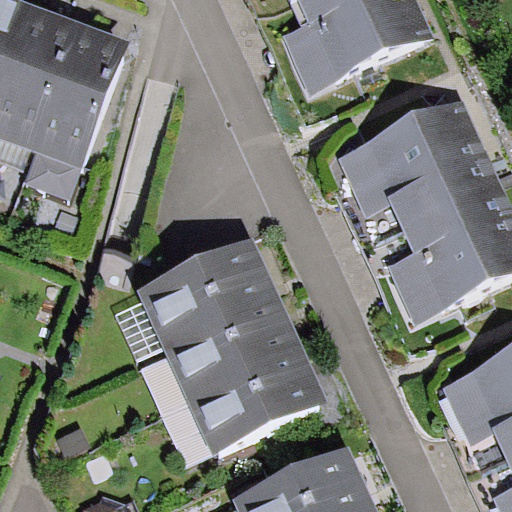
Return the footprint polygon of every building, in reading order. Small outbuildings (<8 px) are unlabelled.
[(430,40),(411,0),(310,0),(293,8),(306,35),(282,46),(305,97),(430,40)] [(0,103),(34,15),(0,1),(0,103)] [(34,15),(0,103),(0,144),(33,157),(80,31),(34,15)] [(80,31),(33,157),(22,187),(71,205),(129,49),(80,31)] [(403,237),(504,192),(465,105),(342,161),(368,217),(389,207),(403,237)] [(511,282),(511,209),(504,192),(403,237),(415,265),(391,276),(414,326),(511,282)] [(137,298),(164,357),(281,304),(253,244),(137,298)] [(304,355),(281,304),(164,357),(188,409),(304,355)] [(329,409),(304,355),(188,409),(213,462),(329,409)] [(506,468),(511,464),(511,365),(447,395),(472,451),(494,442),(506,468)] [(234,507),(236,511),(374,511),(349,455),(234,507)] [(511,511),(511,464),(506,468),(511,481),(511,497),(494,506),(497,511),(511,511)]
